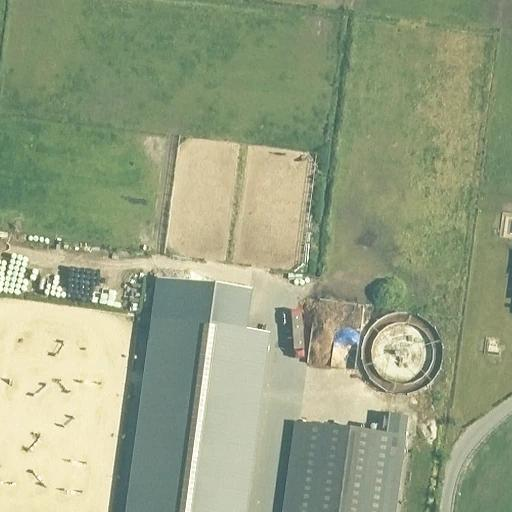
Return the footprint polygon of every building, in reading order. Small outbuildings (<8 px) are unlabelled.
[(159,284),(128,511),(241,511),(265,339),(242,336),(247,295),(159,284)] [(296,369),(300,322),(288,321),(284,367),(296,369)] [(297,355),(320,360),(327,332),(305,327),(297,355)] [(390,511),(400,440),(297,427),(286,511),(390,511)] [(484,464),(472,472),(479,482),(490,474),(484,464)]
